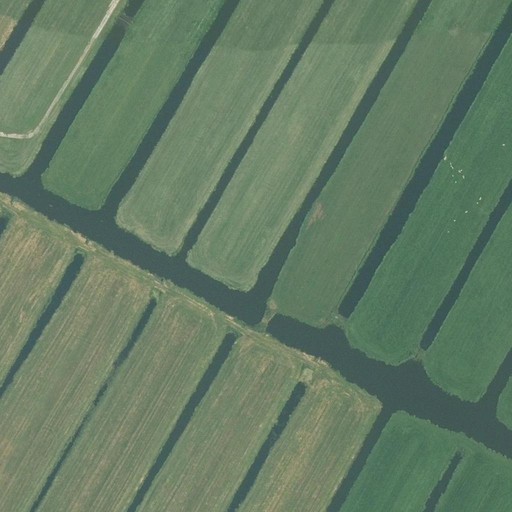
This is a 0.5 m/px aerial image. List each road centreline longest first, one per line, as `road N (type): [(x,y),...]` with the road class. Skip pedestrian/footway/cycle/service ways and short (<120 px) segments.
road 1 (track): [(313,435),(335,384),(320,370),(0,203)]
road 2 (track): [(0,136),(27,137),(40,128),(118,0)]
